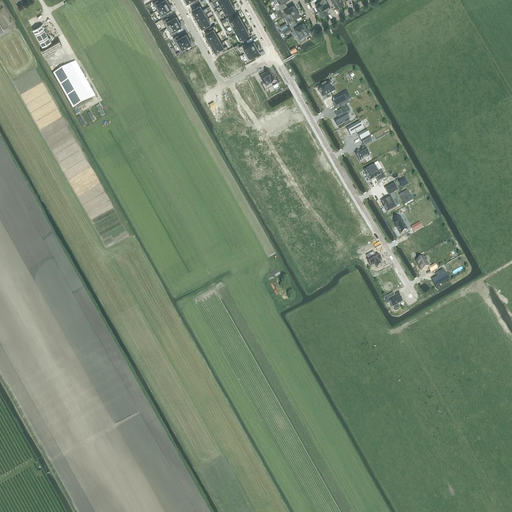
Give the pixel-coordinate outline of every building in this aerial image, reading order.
[(158,0),(157,0),(153,3),(154,6),(155,5),(157,10),(158,10),(169,4),(166,0),(163,0),(160,2),(158,0)] [(233,5),(230,0),(221,5),(224,10),(233,5)] [(274,0),(273,1),(275,5),(277,4),(280,8),(286,5),(284,1),(286,0),(274,0)] [(321,17),(328,13),(326,10),(327,9),(327,10),(330,8),(325,0),(321,0),(321,1),(323,4),(316,8),(319,13),(319,14),(320,16),(321,16),(321,17)] [(336,8),(344,4),(341,0),(327,0),(331,6),(334,5),(335,5),(336,8)] [(157,10),(161,18),(167,15),(165,12),(172,9),(169,4),(158,10),(157,10)] [(200,5),(192,10),(195,14),(203,10),(202,10),(200,5)] [(235,9),(233,5),(224,10),(226,14),(235,9)] [(286,5),(280,8),(282,12),(281,13),(284,18),(285,17),(287,16),(297,10),(295,6),(294,6),(293,6),(288,8),(286,5)] [(203,10),(195,14),(197,19),(206,14),(204,9),(202,10),(203,10)] [(287,16),(285,17),(287,20),(290,26),(296,22),(294,19),(299,16),(299,15),(300,14),(297,10),(287,16)] [(206,14),(197,19),(200,23),(208,19),(209,18),(206,14)] [(233,14),(227,18),(228,20),(227,21),(230,26),(241,20),(238,15),(234,17),(233,14)] [(38,15),(29,21),(33,28),(43,23),(38,15)] [(168,17),(163,20),(167,28),(168,28),(179,21),(176,16),(170,20),(168,17)] [(208,19),(200,23),(202,28),(210,23),(208,19)] [(241,20),(230,26),(233,31),(235,29),(244,24),(241,20)] [(179,21),(168,28),(170,32),(170,33),(171,35),(177,32),(175,30),(182,26),(179,21)] [(296,22),(290,26),(293,31),(291,32),(293,36),(297,33),(307,27),(305,23),(304,24),(303,23),(298,26),(296,22)] [(244,24),(235,29),(237,34),(246,29),(244,24)] [(43,47),(51,42),(41,25),(33,30),(43,47)] [(211,31),(205,34),(208,38),(216,34),(213,29),(216,28),(215,25),(209,28),(211,31)] [(297,33),(293,36),(295,39),(297,38),(300,43),(306,40),(304,36),(309,33),(309,32),(310,32),(307,27),(297,33)] [(246,29),(237,34),(240,38),(239,39),(241,42),(246,39),(245,36),(249,34),(246,29)] [(178,35),(173,38),(177,46),(178,46),(178,45),(189,39),(186,34),(179,38),(178,35)] [(216,34),(208,38),(211,43),(219,38),(216,34)] [(219,38),(211,43),(213,47),(221,43),(219,38)] [(189,39),(178,45),(178,46),(180,50),(181,53),(186,50),(185,48),(192,44),(189,39)] [(246,43),(238,47),(240,50),(242,49),(244,53),(256,47),(254,42),(247,45),(246,43)] [(221,43),(213,47),(216,52),(221,49),(223,51),(228,48),(226,46),(224,47),(221,43)] [(256,47),(244,53),(249,61),(254,58),(253,55),(259,51),(256,47)] [(75,62),(52,75),(72,110),(95,98),(75,62)] [(185,75),(188,80),(197,75),(194,70),(185,75)] [(271,72),(266,75),(273,88),(280,83),(277,78),(274,79),(271,72)] [(266,75),(261,78),(265,84),(262,86),(265,91),(272,87),(273,88),(266,75)] [(318,88),(317,88),(323,98),(323,97),(335,91),(330,81),(318,88)] [(344,96),(333,102),(336,108),(340,105),(347,101),(344,96)] [(108,113),(103,104),(100,106),(105,115),(108,113)] [(338,118),(335,120),(338,125),(349,119),(346,114),(349,112),(346,107),(335,113),(338,118)] [(88,113),(85,115),(90,123),(93,122),(88,113)] [(81,117),(78,119),(83,128),(86,126),(81,117)] [(359,122),(347,129),(351,136),(363,129),(359,122)] [(363,132),(354,137),(357,142),(366,138),(363,132)] [(370,137),(362,142),(364,146),(373,141),(370,137)] [(366,148),(355,154),(360,162),(370,156),(366,148)] [(365,170),(364,170),(364,171),(365,171),(367,175),(366,175),(367,177),(368,177),(370,181),(371,181),(376,178),(378,183),(386,178),(381,170),(378,171),(375,165),(374,164),(374,165),(365,170)] [(390,198),(381,203),(387,213),(396,208),(392,201),(396,199),(392,194),(398,191),(394,184),(385,189),(390,198)] [(407,191),(399,195),(405,205),(413,200),(407,191)] [(401,217),(394,221),(394,223),(397,229),(398,229),(401,234),(408,230),(401,217)] [(382,260),(378,254),(373,256),(372,254),(369,256),(370,258),(370,259),(373,265),(377,263),(378,266),(381,264),(380,262),(382,260)] [(455,265),(463,260),(461,256),(453,262),(455,265)] [(424,257),(416,261),(422,271),(429,267),(426,261),(427,261),(426,257),(424,258),(424,257)] [(437,277),(432,280),(437,289),(450,281),(445,272),(444,273),(442,269),(435,273),(437,277)] [(394,295),(384,301),(388,306),(390,305),(393,310),(404,304),(400,297),(396,299),(394,295)]
